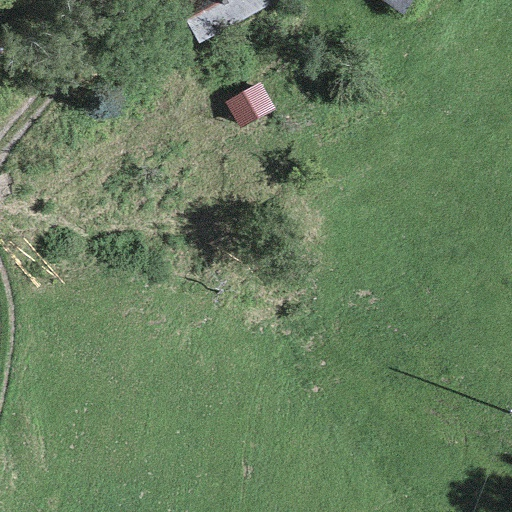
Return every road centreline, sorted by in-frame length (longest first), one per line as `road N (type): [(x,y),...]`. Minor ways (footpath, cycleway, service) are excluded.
road 1 (track): [(119,0),(0,142)]
road 2 (track): [(0,66),(113,0)]
